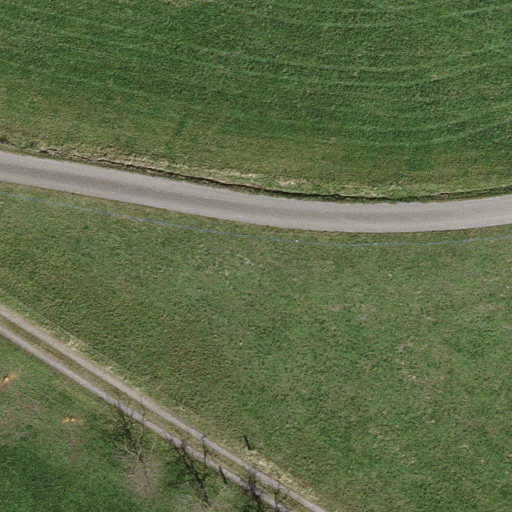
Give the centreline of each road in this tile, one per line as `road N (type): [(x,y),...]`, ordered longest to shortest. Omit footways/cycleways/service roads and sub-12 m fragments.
road 1 (track): [(511,206),(270,205),(0,145)]
road 2 (track): [(0,336),(274,511)]
